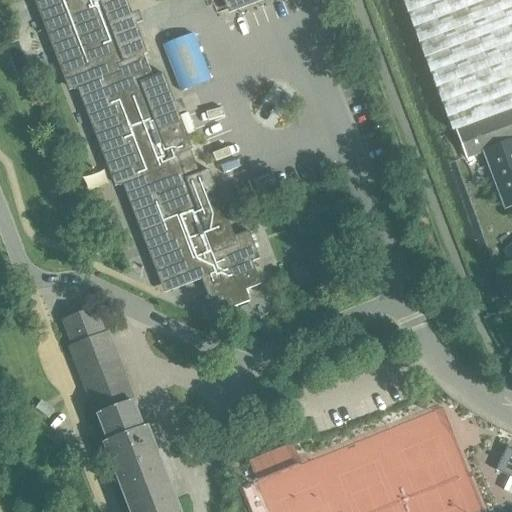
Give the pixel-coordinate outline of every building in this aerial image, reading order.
[(123,185),(164,293),(165,293),(202,279),(215,314),(250,301),(246,290),(261,284),(252,261),(260,259),(249,231),(234,237),(226,217),(233,214),(229,203),(222,206),(208,169),(199,173),(191,150),(193,150),(179,113),(185,111),(181,99),(174,102),(163,73),(153,77),(144,55),(148,54),(136,25),(143,22),(139,11),(132,14),(126,0),(223,0),(229,14),(265,0),(34,0),(69,91),(73,89),(74,90),(77,89),(115,187),(119,185),(119,186),(123,185)] [(511,0),(402,0),(452,130),(455,129),(466,158),(485,151),(506,207),(511,205),(511,0)] [(185,90),(216,78),(197,30),(166,43),(185,90)] [(106,331),(103,323),(96,306),(61,320),(71,345),(68,346),(96,415),(107,441),(104,443),(102,444),(129,511),(182,511),(149,426),(147,426),(144,427),(135,403),(136,402),(109,330),(106,331)] [(511,478),(511,449),(507,447),(496,470),(511,478)]
